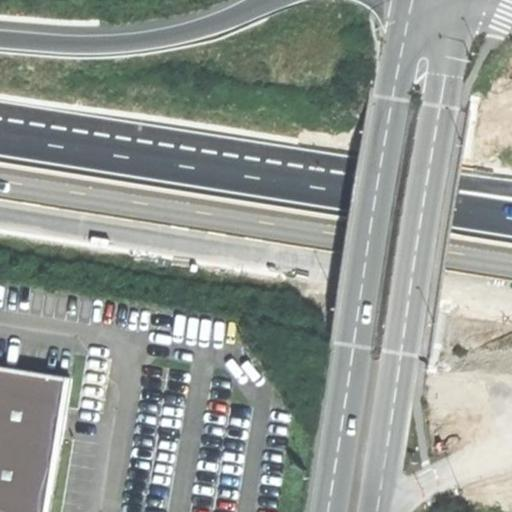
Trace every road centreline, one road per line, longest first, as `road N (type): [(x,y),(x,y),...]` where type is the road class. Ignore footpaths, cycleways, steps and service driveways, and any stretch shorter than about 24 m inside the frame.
road 1 (trunk): [(0,191),(511,273)]
road 2 (trunk): [(511,218),(0,136)]
road 3 (tertiary): [(412,4),(330,511)]
road 4 (tertiary): [(379,511),(454,9)]
road 5 (trunk): [(269,0),(166,35),(67,43),(0,37)]
road 6 (trunk): [(395,511),(427,480),(511,455)]
